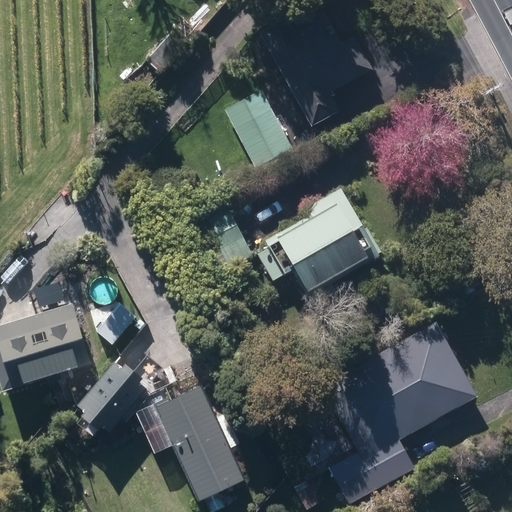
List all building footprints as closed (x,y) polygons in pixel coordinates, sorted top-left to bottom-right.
[(258,32),(310,124),(338,109),(328,92),(370,69),(353,37),(340,44),(322,10),(293,26),(288,16),(258,32)] [(147,61),(161,73),(185,46),(172,34),(147,61)] [(225,111),(255,169),(291,150),(261,92),(225,111)] [(291,266),(304,289),(373,249),(338,188),(304,207),(309,215),(266,240),(269,245),(255,253),(271,278),(291,266)] [(188,227),(211,271),(247,252),(223,208),(188,227)] [(439,283),(451,305),(472,292),(459,271),(439,283)] [(0,327),(0,385),(2,392),(90,365),(73,306),(0,327)] [(329,470),(347,501),(412,465),(398,441),(477,398),(436,324),(320,388),(357,455),(329,470)] [(102,426),(109,432),(162,369),(146,357),(134,373),(118,359),(74,412),(98,432),(102,426)] [(170,441),(199,503),(246,482),(232,449),(239,445),(225,416),(217,420),(202,387),(155,408),(160,420),(157,421),(167,443),(170,441)]
